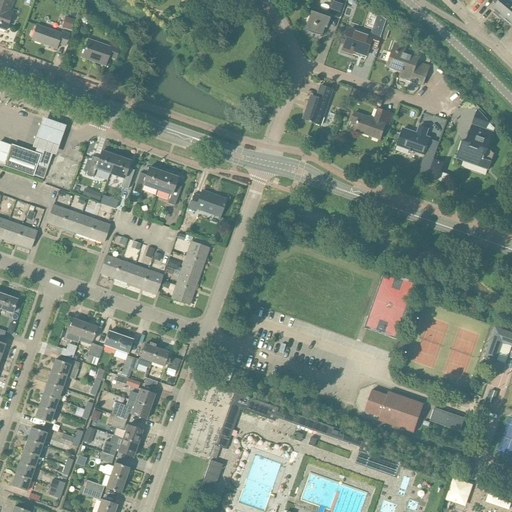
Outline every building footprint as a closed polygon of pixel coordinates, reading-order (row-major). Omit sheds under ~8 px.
[(0,0),(0,29),(6,31),(12,13),(10,12),(14,0),(13,0),(0,0)] [(501,20),(511,6),(511,0),(494,0),(498,3),(493,10),(495,12),(494,13),(501,20)] [(313,8),(309,20),(306,29),(323,35),(325,27),(327,28),(332,16),(338,19),(343,5),(334,1),(330,13),(313,8)] [(511,6),(501,20),(509,26),(510,24),(511,26),(511,6)] [(65,17),(61,27),(71,30),(74,20),(65,17)] [(37,26),(35,31),(32,40),(56,49),(58,44),(65,47),(69,35),(62,32),(61,35),(37,26)] [(350,29),(346,42),(343,51),(352,55),(355,48),(364,51),(363,54),(367,56),(370,48),(376,51),(380,41),(383,32),(374,29),(371,36),(350,29)] [(88,40),(85,48),(82,58),(83,58),(84,56),(97,60),(96,63),(105,66),(108,57),(115,59),(119,47),(112,44),(110,48),(88,40)] [(393,52),(388,64),(387,66),(398,70),(399,68),(403,69),(400,78),(422,86),(429,66),(422,64),(421,66),(417,64),(418,59),(404,54),(406,48),(396,44),(393,52)] [(326,109),(327,109),(333,90),(321,86),(317,98),(311,96),(311,97),(312,97),(308,108),(307,108),(303,120),(304,120),(304,119),(310,121),(310,122),(320,126),(326,109)] [(353,89),(350,99),(360,102),(362,92),(353,89)] [(380,140),(386,124),(389,126),(393,115),(378,109),(375,120),(355,113),(351,122),(352,122),(357,124),(355,131),(380,140)] [(463,141),(457,159),(488,170),(494,154),(493,153),(488,148),(494,132),(495,129),(486,126),(488,122),(489,119),(478,110),(474,122),(466,142),(463,141)] [(65,126),(42,119),(32,149),(55,156),(65,126)] [(403,129),(397,146),(410,150),(409,152),(411,153),(411,151),(424,155),(421,164),(418,173),(428,176),(431,167),(435,155),(440,143),(430,139),(430,138),(426,137),(428,129),(420,126),(417,134),(403,129)] [(44,179),(52,153),(36,148),(34,154),(12,146),(4,166),(33,176),(33,175),(44,179)] [(93,156),(88,170),(86,175),(93,177),(95,169),(110,174),(116,156),(102,151),(98,163),(92,161),(93,157),(93,156)] [(116,156),(110,174),(123,179),(120,187),(127,190),(129,185),(134,171),(133,171),(132,175),(126,173),(130,161),(116,156)] [(434,160),(428,177),(438,181),(448,184),(450,176),(441,173),(444,163),(439,161),(434,160)] [(140,173),(135,187),(133,192),(140,194),(143,186),(157,191),(163,173),(149,168),(145,179),(139,177),(141,173),(140,173)] [(175,206),(181,187),(179,191),(173,189),(177,178),(163,173),(157,191),(170,196),(167,203),(175,206)] [(84,189),(82,196),(93,199),(96,192),(84,189)] [(206,211),(220,216),(223,207),(224,207),(225,205),(224,205),(226,200),(215,196),(214,197),(202,193),(202,191),(200,196),(194,194),(189,209),(195,212),(196,209),(205,212),(206,211)] [(56,224),(62,226),(67,210),(53,206),(47,224),(55,226),(56,224)] [(81,215),(67,210),(62,226),(68,228),(68,231),(75,233),(81,215)] [(28,211),(26,219),(32,221),(35,213),(28,211)] [(84,234),(90,236),(95,220),(81,215),(75,233),(82,236),(84,234)] [(0,238),(2,240),(9,222),(0,218),(0,238)] [(110,225),(109,225),(95,220),(90,236),(96,238),(96,241),(103,243),(107,234),(110,225)] [(11,240),(17,242),(23,227),(9,222),(2,240),(9,242),(11,240)] [(30,250),(37,232),(23,227),(17,242),(23,244),(23,247),(30,249),(30,250)] [(121,237),(119,244),(125,246),(127,239),(121,237)] [(133,242),(131,248),(139,251),(141,244),(133,242)] [(186,256),(201,262),(203,256),(206,256),(209,249),(191,243),(186,256)] [(148,247),(145,257),(151,259),(155,249),(148,247)] [(155,253),(153,260),(160,262),(162,255),(155,253)] [(109,274),(115,276),(121,261),(106,256),(100,274),(108,277),(109,274)] [(199,268),(201,262),(186,256),(181,270),(199,277),(202,270),(199,268)] [(168,259),(166,266),(178,270),(180,263),(168,259)] [(121,281),(128,284),(135,266),(121,261),(115,276),(121,278),(121,281)] [(137,284),(143,286),(149,271),(135,266),(128,284),(135,286),(137,284)] [(167,267),(164,273),(171,276),(173,269),(167,267)] [(181,270),(176,284),(192,290),(194,284),(196,284),(199,277),(181,270)] [(163,276),(149,271),(143,286),(149,288),(149,291),(156,293),(156,294),(160,284),(163,276)] [(164,281),(162,287),(168,289),(170,283),(164,281)] [(189,296),(192,290),(176,284),(171,299),(189,305),(190,305),(189,305),(192,297),(189,296)] [(1,310),(3,310),(12,314),(17,300),(5,296),(1,310)] [(66,339),(76,342),(78,343),(85,324),(73,319),(66,339)] [(85,324),(78,343),(80,337),(92,341),(97,328),(85,324)] [(494,331),(485,356),(497,360),(506,364),(509,355),(511,346),(511,333),(498,328),(497,332),(494,331)] [(109,332),(105,341),(104,346),(116,350),(121,336),(109,332)] [(121,336),(116,350),(128,354),(132,340),(121,336)] [(91,344),(85,362),(90,364),(97,346),(91,344)] [(68,345),(66,350),(63,349),(61,355),(73,359),(76,347),(68,345)] [(140,358),(152,362),(156,349),(145,345),(141,354),(140,358)] [(97,346),(90,364),(97,366),(103,348),(97,346)] [(168,353),(156,349),(152,362),(163,367),(168,353)] [(108,372),(118,376),(126,378),(127,376),(129,369),(133,358),(127,356),(121,374),(118,373),(119,370),(110,367),(108,372)] [(55,360),(51,372),(66,377),(74,380),(80,363),(63,357),(62,362),(55,360)] [(133,358),(129,369),(135,372),(139,360),(133,358)] [(99,370),(93,386),(98,388),(104,371),(99,370)] [(47,383),(62,389),(66,377),(51,372),(47,383)] [(126,378),(118,376),(116,381),(138,389),(140,383),(126,378)] [(146,379),(144,384),(155,388),(157,382),(146,379)] [(47,383),(43,395),(58,400),(62,389),(47,383)] [(98,388),(93,386),(90,394),(96,396),(98,388)] [(128,400),(150,408),(155,395),(140,390),(138,395),(131,392),(128,400)] [(380,417),(379,421),(414,433),(424,405),(388,392),(387,396),(372,390),(364,412),(380,417)] [(234,393),(229,406),(240,410),(240,408),(267,418),(266,419),(274,422),(275,418),(360,448),(359,452),(367,454),(371,441),(364,439),(362,443),(340,435),(341,431),(296,415),(295,419),(277,413),(278,409),(234,393)] [(43,395),(39,407),(54,412),(58,400),(43,395)] [(112,414),(115,415),(127,420),(129,414),(146,420),(150,408),(128,400),(126,406),(116,402),(112,414)] [(87,402),(85,410),(90,412),(93,404),(87,402)] [(35,419),(44,422),(50,424),(54,412),(39,407),(35,419)] [(434,408),(430,422),(460,432),(465,419),(434,408)] [(90,412),(85,410),(82,418),(88,420),(90,412)] [(125,432),(123,439),(138,444),(142,431),(125,425),(127,420),(115,415),(113,420),(109,418),(107,425),(111,427),(125,432)] [(233,430),(222,426),(215,446),(226,450),(226,449),(224,448),(227,440),(229,441),(233,430)] [(87,427),(82,441),(90,444),(95,430),(87,427)] [(31,428),(27,440),(42,445),(47,433),(31,428)] [(78,430),(75,438),(80,440),(83,432),(78,430)] [(80,440),(75,438),(63,434),(62,439),(73,443),(72,446),(78,448),(80,440)] [(106,441),(102,453),(114,457),(116,451),(133,457),(138,444),(123,439),(120,446),(106,441)] [(42,445),(27,440),(23,451),(38,457),(42,445)] [(23,451),(19,463),(34,469),(38,457),(23,451)] [(102,453),(99,460),(111,464),(114,457),(102,453)] [(61,465),(65,466),(71,468),(73,460),(64,457),(61,465)] [(210,461),(200,489),(213,493),(222,465),(210,461)] [(19,463),(15,475),(30,480),(34,469),(19,463)] [(114,464),(113,467),(107,465),(105,466),(102,473),(110,476),(125,481),(129,469),(114,464)] [(71,468),(65,466),(62,474),(68,476),(71,468)] [(30,480),(15,475),(11,487),(26,492),(30,480)] [(121,493),(125,481),(110,476),(105,488),(121,493)] [(56,490),(59,482),(53,479),(50,488),(56,490)] [(63,491),(65,484),(60,481),(57,489),(63,491)] [(87,481),(85,488),(101,494),(104,487),(87,481)] [(85,488),(82,494),(99,500),(101,494),(85,488)] [(63,491),(57,489),(54,497),(60,499),(63,491)] [(38,502),(40,497),(30,493),(28,498),(38,502)] [(101,500),(100,505),(97,511),(114,511),(117,506),(101,500)]
